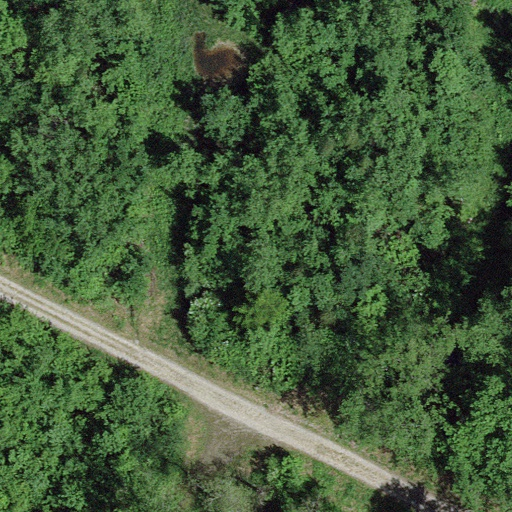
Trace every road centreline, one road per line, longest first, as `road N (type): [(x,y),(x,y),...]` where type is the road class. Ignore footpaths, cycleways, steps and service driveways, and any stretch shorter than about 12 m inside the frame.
road 1 (track): [(437,511),(0,286)]
road 2 (track): [(187,383),(103,511)]
